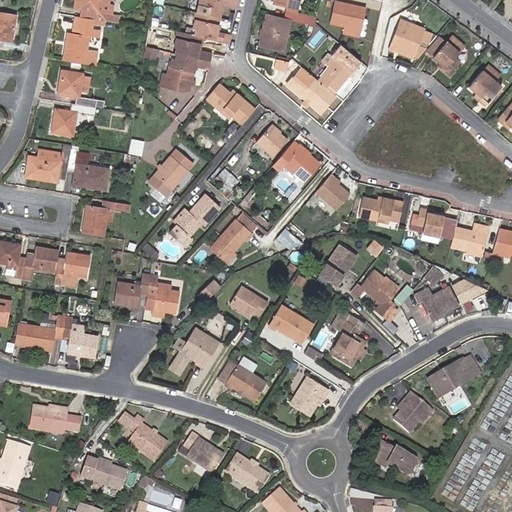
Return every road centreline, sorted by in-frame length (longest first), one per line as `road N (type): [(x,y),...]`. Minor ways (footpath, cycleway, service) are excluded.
road 1 (residential): [(0,364),(197,404),(299,450)]
road 2 (residential): [(331,439),(374,380),(465,326),(511,325)]
road 3 (residential): [(252,0),(236,62),(340,144)]
road 4 (residential): [(340,144),(364,165),(511,206)]
road 5 (residential): [(387,95),(409,72),(511,152)]
road 6 (residential): [(0,190),(64,201),(60,227),(0,218)]
